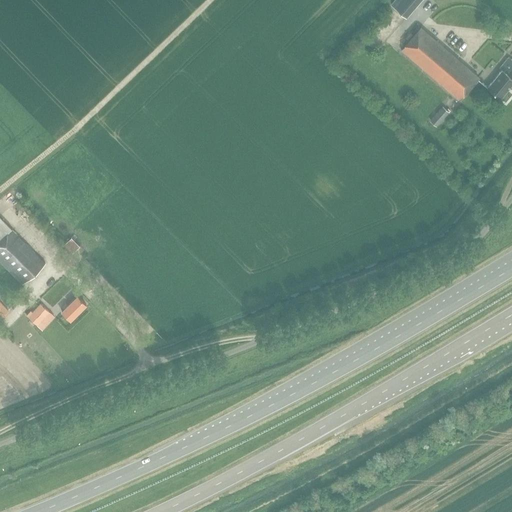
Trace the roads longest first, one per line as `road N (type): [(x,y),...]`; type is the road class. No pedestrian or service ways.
road 1 (unclassified): [(511,204),(479,244),(424,279),(0,443)]
road 2 (trunk): [(511,269),(249,417),(40,511)]
road 3 (trunk): [(164,511),(511,315)]
road 4 (track): [(210,0),(0,190)]
